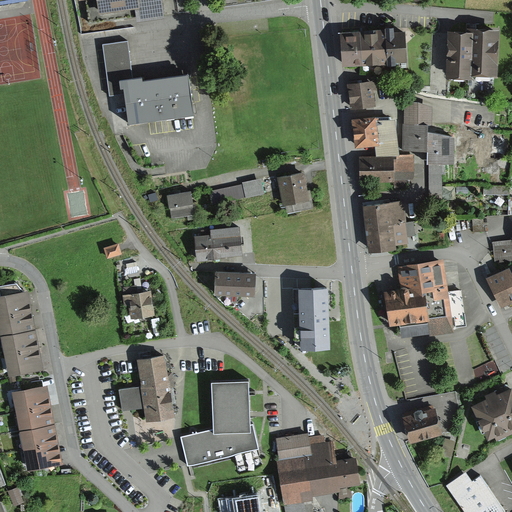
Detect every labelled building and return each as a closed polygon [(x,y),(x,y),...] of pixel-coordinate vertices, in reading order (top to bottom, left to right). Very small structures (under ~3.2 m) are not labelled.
[(136,22),(164,18),(161,0),(78,0),(78,1),(84,0),(85,0),(89,24),(136,18),(136,22)] [(498,26),(447,25),(446,73),(497,73),(498,26)] [(394,30),(340,32),(342,67),(387,65),(387,66),(396,66),(396,63),(406,63),(405,32),(394,33),(394,30)] [(194,117),(189,75),(143,81),(142,77),(133,79),(128,42),(103,45),(110,96),(124,94),(128,126),(194,117)] [(370,81),(347,83),(349,108),(373,106),(370,81)] [(433,107),(405,104),(405,124),(403,123),(403,151),(427,152),(427,164),(429,164),(445,164),(454,164),(454,137),(428,133),(427,126),(432,127),(433,107)] [(393,120),(351,122),(352,146),(371,145),(372,156),(355,157),(356,183),(389,181),(390,188),(403,188),(402,180),(411,180),(410,155),(394,156),(393,120)] [(492,123),(476,120),(472,146),(498,149),(499,145),(505,143),(502,123),(492,120),(492,123)] [(490,151),(464,151),(465,177),(480,176),(480,179),(496,179),(495,156),(490,156),(490,151)] [(445,164),(429,164),(430,201),(455,201),(455,187),(442,187),(442,174),(445,174),(445,164)] [(304,173),(279,177),(284,205),(286,204),(288,213),(313,208),(310,191),(307,191),(304,173)] [(243,185),(209,192),(212,206),(266,195),(262,178),(242,182),(243,185)] [(509,186),(485,186),(486,195),(509,194),(509,186)] [(191,192),(168,195),(170,209),(172,219),(194,216),(191,192)] [(362,207),(365,228),(406,223),(403,201),(362,207)] [(487,218),(472,219),(473,232),(488,231),(487,218)] [(414,222),(406,223),(407,236),(415,235),(414,222)] [(407,236),(406,223),(365,228),(368,253),(396,249),(395,245),(408,243),(407,236)] [(193,237),(196,261),(243,256),(241,227),(210,230),(210,235),(193,237)] [(511,241),(495,243),(496,263),(511,261),(511,241)] [(118,243),(104,248),(108,258),(122,253),(118,243)] [(443,260),(396,267),(400,290),(384,292),(390,327),(400,325),(402,337),(431,333),(431,335),(454,332),(453,328),(466,326),(461,291),(448,293),(443,260)] [(508,269),(486,278),(500,308),(511,302),(511,275),(511,276),(508,269)] [(216,274),(215,296),(254,297),(255,274),(216,274)] [(0,331),(9,376),(44,369),(29,291),(23,292),(17,283),(0,286),(0,331)] [(137,293),(137,286),(123,288),(125,304),(129,303),(131,318),(155,315),(152,291),(137,293)] [(330,348),(327,288),(298,289),(300,349),(330,348)] [(165,356),(137,361),(141,387),(119,391),(122,411),(144,408),(146,423),(175,418),(170,388),(175,387),(173,371),(167,372),(165,356)] [(214,430),(182,438),(188,466),(258,450),(254,424),(250,425),(249,382),(212,383),(214,430)] [(47,386),(12,393),(28,471),(63,464),(47,386)] [(511,386),(472,406),(488,439),(495,435),(498,441),(511,434),(511,386)] [(435,408),(404,416),(411,444),(442,435),(435,408)] [(308,434),(275,439),(285,511),(305,511),(304,502),(313,501),(313,497),(338,493),(339,501),(352,499),(350,486),(360,484),(356,457),(335,459),(333,442),(324,443),(323,435),(308,437),(308,434)] [(454,439),(443,437),(441,453),(451,455),(454,439)] [(467,472),(446,486),(463,511),(505,511),(480,476),(473,481),(467,472)] [(18,487),(8,492),(14,506),(24,502),(18,487)] [(261,511),(258,494),(219,500),(220,511),(261,511)]
